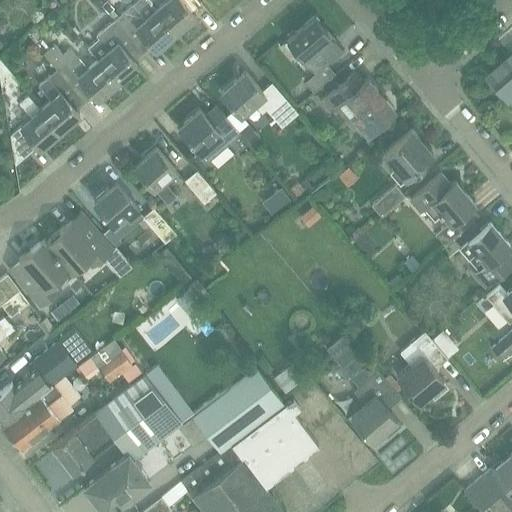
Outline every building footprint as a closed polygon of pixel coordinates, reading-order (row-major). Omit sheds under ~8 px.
[(156,49),(175,32),(155,9),(148,0),(136,0),(114,19),(137,46),(146,38),(156,49)] [(165,0),(155,9),(175,32),(195,15),(188,7),(196,0),(165,0)] [(305,81),(313,91),(335,73),(328,64),(344,50),(315,16),(286,40),(315,74),(306,81),(305,81)] [(128,54),(137,46),(114,19),(96,35),(98,38),(88,47),(98,58),(118,82),(137,65),(128,54)] [(98,98),(118,82),(98,58),(86,68),(75,55),(76,54),(70,47),(63,53),(55,43),(44,53),(57,68),(80,95),(89,88),(98,98)] [(0,57),(0,56),(0,64),(1,72),(11,70),(0,57)] [(511,58),(510,56),(490,74),(511,99),(511,58)] [(70,103),(80,95),(57,68),(38,85),(51,99),(40,108),(60,131),(80,114),(70,103)] [(273,102),(262,90),(245,71),(221,92),(241,114),(257,100),(281,128),(299,112),(283,94),(273,102)] [(330,111),(338,105),(349,118),(355,115),(368,131),(394,109),(368,78),(363,82),(355,72),(321,101),(330,111)] [(40,148),(60,131),(40,108),(27,94),(17,102),(30,117),(10,134),(15,164),(38,145),(40,148)] [(240,132),(220,110),(209,119),(200,109),(179,128),(199,151),(219,135),(227,144),(240,132)] [(249,123),(240,130),(251,144),(260,137),(249,123)] [(411,129),(396,142),(383,152),(395,166),(389,171),(399,183),(433,154),(411,129)] [(156,147),(134,166),(154,189),(167,204),(176,196),(164,181),(176,170),(156,147)] [(0,149),(0,168),(2,169),(9,154),(0,149)] [(349,167),(339,175),(348,186),(358,178),(349,167)] [(217,192),(197,169),(185,180),(204,202),(217,192)] [(435,233),(444,244),(461,230),(454,221),(475,203),(455,180),(450,184),(441,172),(411,197),(421,210),(425,207),(434,218),(442,212),(450,221),(435,233)] [(116,182),(94,201),(120,230),(131,220),(128,217),(138,208),(116,182)] [(380,217),(404,197),(393,184),(369,205),(380,217)] [(280,199),(260,214),(268,225),(288,211),(280,199)] [(313,205),(300,216),(309,226),(322,215),(313,205)] [(175,232),(153,207),(142,216),(164,242),(175,232)] [(47,241),(69,266),(71,269),(86,257),(93,265),(112,248),(89,221),(79,229),(71,220),(47,241)] [(490,221),(459,248),(478,271),(474,274),(484,286),(511,262),(511,255),(506,248),(510,245),(490,221)] [(69,266),(47,241),(44,238),(19,259),(27,269),(17,277),(40,304),(61,286),(55,278),(69,266)] [(167,247),(157,254),(180,281),(189,274),(167,247)] [(412,253),(403,261),(412,271),(421,263),(412,253)] [(122,272),(131,265),(123,254),(113,262),(122,272)] [(0,302),(1,302),(20,288),(8,272),(0,277),(0,302)] [(500,285),(486,296),(509,322),(511,319),(511,288),(507,293),(500,285)] [(10,314),(29,300),(20,288),(1,302),(10,314)] [(4,315),(0,318),(0,354),(3,351),(0,347),(0,337),(14,327),(4,315)] [(47,316),(42,320),(51,331),(55,327),(47,316)] [(51,331),(42,320),(38,323),(47,334),(51,331)] [(511,329),(492,347),(502,357),(511,348),(511,329)] [(436,371),(439,369),(437,366),(448,357),(424,330),(400,351),(411,364),(397,375),(419,401),(429,392),(434,397),(448,385),(436,371)] [(397,391),(385,377),(378,369),(346,332),(327,347),(359,385),(353,390),(364,403),(351,414),(372,440),(383,431),(387,436),(401,425),(389,411),(393,408),(387,401),(398,392),(397,391)] [(134,363),(117,341),(93,359),(91,356),(78,365),(87,376),(100,367),(110,381),(134,363)] [(12,381),(0,391),(0,420),(2,423),(63,375),(76,365),(58,342),(33,362),(37,368),(15,385),(12,381)] [(295,360),(274,377),(285,392),(307,375),(295,360)] [(220,451),(231,442),(285,401),(257,365),(229,386),(192,415),(220,451)] [(80,422),(52,444),(72,471),(93,455),(116,437),(127,453),(128,452),(132,457),(181,420),(145,372),(95,410),(80,422)] [(390,373),(385,377),(397,391),(402,387),(390,373)] [(64,414),(61,411),(70,404),(61,392),(66,390),(59,380),(65,376),(63,375),(2,423),(22,448),(64,414)] [(319,446),(294,413),(301,407),(293,398),(287,403),(285,401),(231,442),(265,486),(319,446)] [(285,511),(265,486),(231,442),(220,451),(182,480),(193,495),(192,495),(204,511),(285,511)] [(108,511),(150,480),(133,458),(128,452),(127,453),(84,486),(104,511),(108,511)] [(511,452),(495,467),(494,465),(483,474),(500,495),(511,509),(511,452)] [(500,495),(483,474),(473,482),(491,503),(500,495)] [(491,503),(473,482),(464,490),(481,511),(488,505),(491,503)] [(167,511),(172,508),(162,495),(140,511),(167,511)] [(511,511),(511,509),(500,495),(491,503),(488,505),(493,511),(511,511)]
